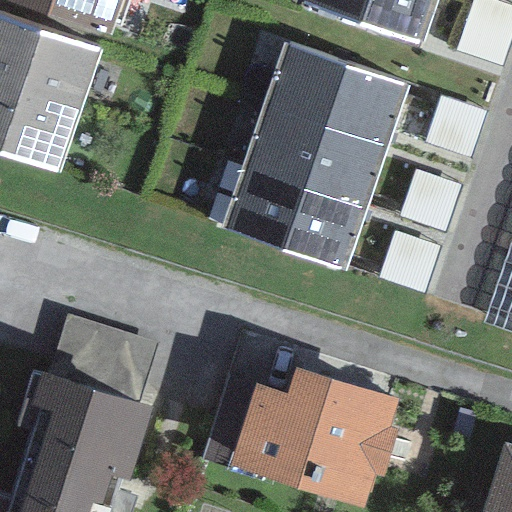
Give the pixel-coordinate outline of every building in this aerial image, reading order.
[(40,0),(111,23),(117,0),(40,0)] [(332,0),(422,29),(431,0),(332,0)] [(511,32),(511,0),(510,0),(469,0),(454,46),(502,62),(511,32)] [(0,2),(0,70),(80,97),(100,35),(0,2)] [(281,33),(259,99),(385,141),(407,75),(281,33)] [(0,70),(0,139),(60,158),(80,97),(0,70)] [(487,104),(439,89),(423,141),(471,156),(487,104)] [(259,99),(239,159),(366,200),(385,141),(259,99)] [(239,159),(220,218),(347,259),(366,200),(239,159)] [(460,180),(414,164),(398,212),(444,227),(460,180)] [(440,241),(394,226),(378,274),(424,290),(440,241)] [(398,382),(294,349),(285,377),(256,368),(230,451),(365,493),(375,462),(381,464),(397,413),(389,410),(398,382)] [(151,385),(41,351),(34,374),(28,373),(16,410),(30,414),(8,486),(0,483),(0,511),(101,511),(119,456),(129,459),(151,385)] [(511,511),(511,429),(504,427),(477,511),(511,511)]
